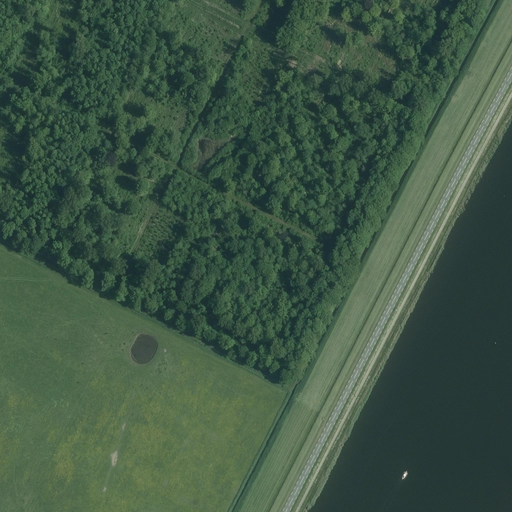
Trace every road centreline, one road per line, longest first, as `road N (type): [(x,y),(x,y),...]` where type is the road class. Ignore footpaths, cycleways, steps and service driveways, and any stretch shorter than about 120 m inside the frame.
road 1 (primary): [(285,511),(511,72)]
road 2 (track): [(490,0),(287,390)]
road 3 (track): [(0,76),(355,260)]
road 4 (track): [(109,292),(259,0)]
road 5 (track): [(290,385),(0,237)]
road 6 (track): [(178,0),(424,125)]
road 7 (track): [(427,119),(194,0)]
